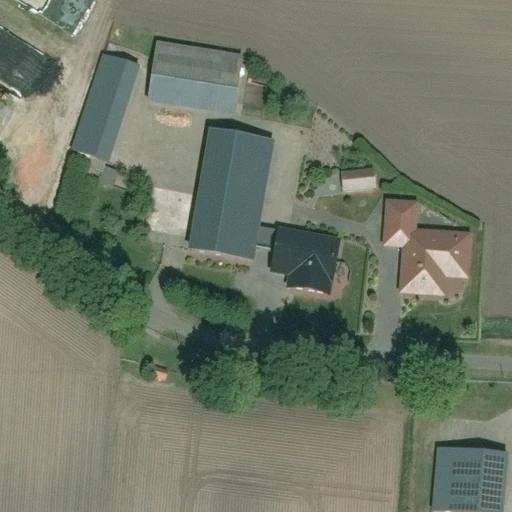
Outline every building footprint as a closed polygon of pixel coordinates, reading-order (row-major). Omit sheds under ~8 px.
[(158,49),(145,108),(234,128),(248,68),(158,49)] [(140,78),(107,67),(79,153),(111,164),(140,78)] [(272,144),(212,133),(190,253),(251,265),(254,249),(275,253),(279,236),(255,231),(272,144)] [(344,193),(375,190),(373,174),(343,177),(344,193)] [(275,253),(272,272),(293,276),(290,290),(329,297),(338,246),(279,236),(275,253)] [(463,278),(466,240),(407,236),(403,293),(440,296),(442,277),(463,278)] [(511,511),(511,466),(450,463),(447,511),(511,511)]
